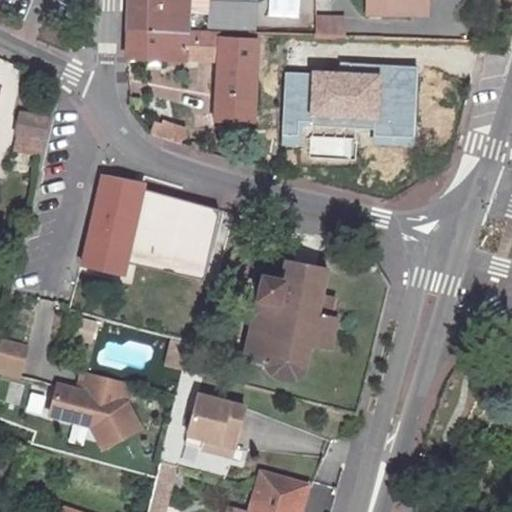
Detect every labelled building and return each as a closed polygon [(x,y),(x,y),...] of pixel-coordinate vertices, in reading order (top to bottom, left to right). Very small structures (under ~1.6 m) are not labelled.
[(185,32),(186,0),(128,0),(127,30),(185,32)] [(369,0),(369,14),(384,14),(384,0),(369,0)] [(384,0),(384,14),(418,14),(418,1),(427,1),(427,0),(384,0)] [(428,14),(427,1),(418,1),(418,14),(428,14)] [(314,20),(314,36),(340,37),(341,21),(314,20)] [(127,30),(126,59),(184,61),(185,32),(127,30)] [(216,62),(218,38),(218,33),(185,32),(184,61),(216,62)] [(216,62),(213,120),(253,122),(256,40),(218,38),(216,62)] [(19,135),(15,150),(40,155),(48,119),(20,113),(15,134),(19,135)] [(154,123),(150,134),(158,137),(161,125),(154,123)] [(184,132),(161,125),(158,137),(180,144),(184,132)] [(108,175),(88,267),(134,278),(136,264),(153,192),(154,185),(108,175)] [(229,212),(153,192),(136,264),(212,281),(229,212)] [(261,277),(242,361),(265,366),(267,372),(270,376),(273,378),(281,381),(289,380),(296,376),(303,370),(305,365),(309,345),(329,349),(335,318),(328,316),(332,298),(318,295),(324,268),(285,260),(280,281),(261,277)] [(187,341),(172,337),(165,364),(180,368),(187,341)] [(24,350),(0,344),(0,355),(22,361),(24,350)] [(22,361),(0,355),(0,374),(18,378),(22,361)] [(80,372),(76,391),(56,386),(49,416),(90,425),(101,448),(138,430),(126,404),(131,385),(80,372)] [(244,404),(197,391),(187,431),(234,444),(244,404)] [(234,444),(187,431),(184,441),(231,453),(234,444)] [(164,511),(176,466),(158,461),(145,511),(164,511)] [(299,511),(306,487),(261,473),(249,511),(299,511)]
